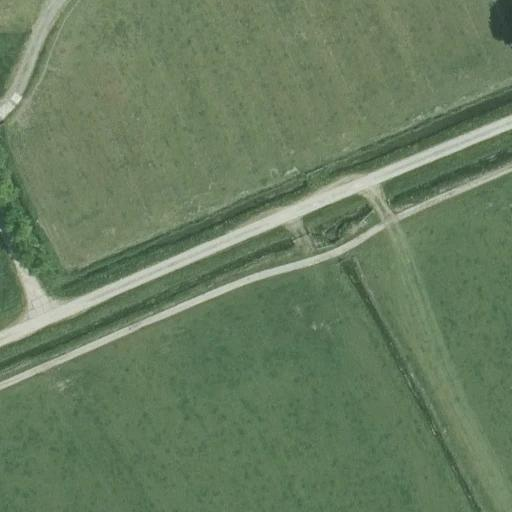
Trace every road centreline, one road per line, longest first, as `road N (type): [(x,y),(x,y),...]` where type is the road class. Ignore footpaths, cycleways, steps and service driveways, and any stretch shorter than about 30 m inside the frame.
road 1 (track): [(0,388),(247,279),(331,255),(511,169)]
road 2 (track): [(59,0),(0,105)]
